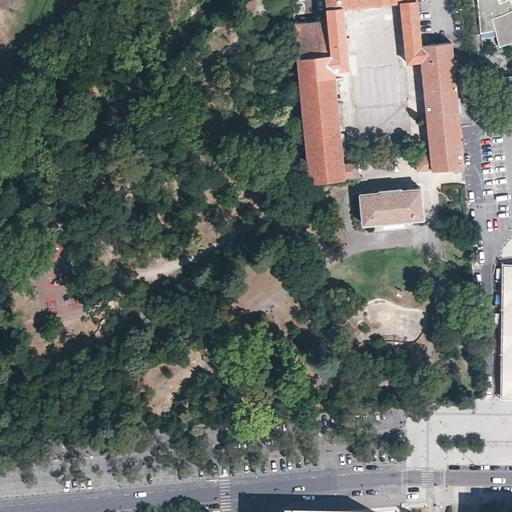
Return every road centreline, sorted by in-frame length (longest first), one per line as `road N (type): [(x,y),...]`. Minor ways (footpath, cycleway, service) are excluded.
road 1 (tertiary): [(253,491),(511,477)]
road 2 (tertiary): [(7,511),(253,491)]
